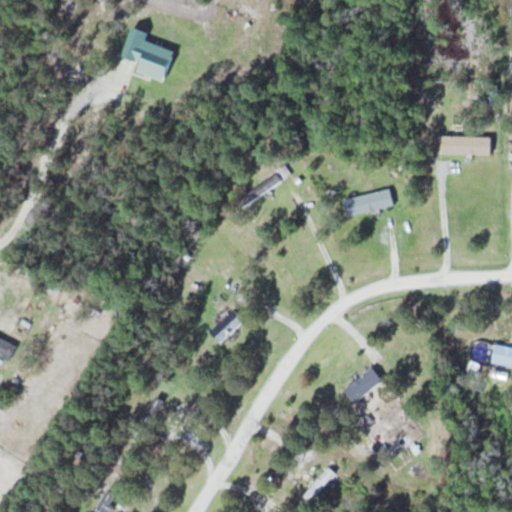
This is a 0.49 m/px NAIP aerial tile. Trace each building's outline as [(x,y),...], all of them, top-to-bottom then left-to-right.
[(444,154),(493,154),(493,136),(444,136),(444,154)] [(249,194),(254,201),(283,181),(278,174),(249,194)] [(344,199),(348,216),(395,205),(392,188),(344,199)] [(211,330),(221,342),(246,320),(235,308),(211,330)] [(0,355),(10,361),(18,345),(0,335),(0,355)] [(511,345),(498,343),(494,361),(511,364),(511,345)] [(385,381),(374,365),(344,387),(355,402),(385,381)] [(338,496),(338,469),(323,469),(324,496),(338,496)]
